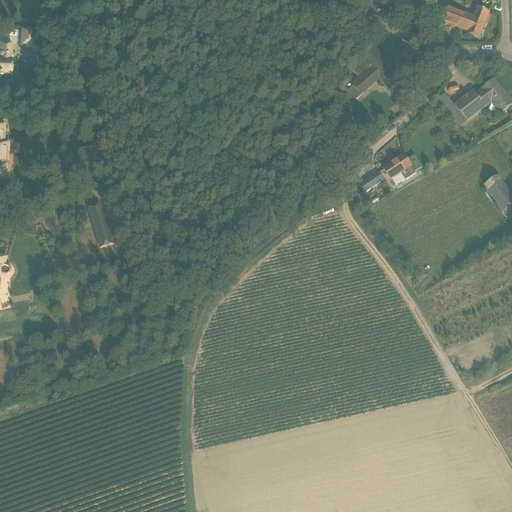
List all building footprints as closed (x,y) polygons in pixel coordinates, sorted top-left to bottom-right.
[(479,39),(489,13),(477,8),(474,18),(446,7),(440,22),(467,33),(467,35),(479,39)] [(74,31),(75,19),(63,18),(62,30),(74,31)] [(35,30),(22,29),(21,47),(35,48),(35,30)] [(12,44),(1,44),(0,59),(0,76),(1,76),(1,82),(17,83),(18,68),(13,68),(13,61),(11,61),(12,44)] [(383,90),(384,86),(389,91),(401,81),(392,70),(395,67),(390,62),(387,64),(372,47),(360,58),(356,62),(349,68),(359,80),(352,85),(361,95),(379,80),(380,80),(378,89),(383,90)] [(83,77),(91,81),(89,86),(93,88),(99,77),(95,75),(99,68),(91,63),(83,77)] [(460,101),(454,107),(467,123),(491,105),(499,115),(511,105),(511,103),(494,81),(481,91),(482,91),(476,96),(473,92),(466,97),(467,98),(461,102),(460,101)] [(4,125),(0,124),(0,168),(7,169),(8,143),(3,143),(4,125)] [(348,148),(356,141),(350,135),(342,142),(348,148)] [(479,140),(473,137),(470,144),(476,147),(479,140)] [(405,181),(416,175),(403,156),(383,169),(387,175),(391,181),(392,181),(396,187),(405,181)] [(367,180),(359,185),(364,194),(384,181),(379,172),(367,180)] [(511,216),(511,197),(498,176),(483,185),(505,221),(511,216)] [(100,248),(112,244),(100,206),(89,210),(100,248)] [(124,234),(129,232),(138,230),(134,218),(126,220),(121,222),(124,234)] [(119,220),(114,221),(117,232),(122,231),(119,220)]
